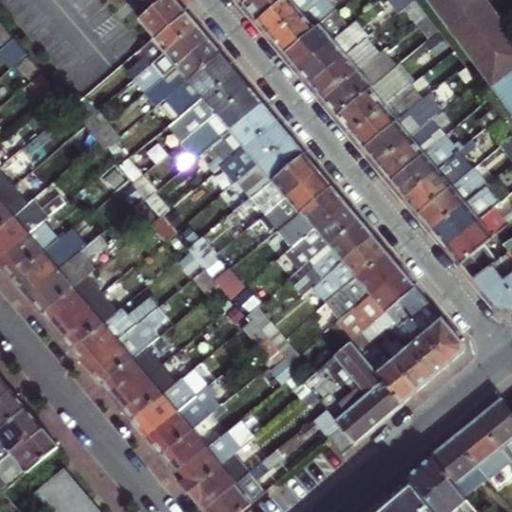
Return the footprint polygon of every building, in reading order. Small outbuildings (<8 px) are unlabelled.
[(147,0),(154,7),(142,17),(160,38),(190,12),(180,0),(147,0)] [(250,0),(248,2),(255,11),(262,20),(285,0),(250,0)] [(285,0),(262,20),(270,29),(276,36),(319,0),(285,0)] [(338,12),(328,0),(319,0),(276,36),(282,44),(289,53),(334,15),(337,12),(338,12)] [(387,0),(400,15),(417,1),(416,0),(387,0)] [(437,0),(494,74),(504,69),(511,63),(511,26),(492,0),(437,0)] [(428,16),(417,1),(400,15),(412,30),(428,16)] [(139,79),(202,26),(196,19),(190,12),(160,38),(150,46),(145,50),(150,57),(132,72),(139,79)] [(297,62),(303,68),(350,29),(337,12),(334,15),(289,53),(297,62)] [(149,95),(214,40),(208,33),(202,26),(139,79),(137,81),(149,95)] [(350,29),(303,68),(309,76),(316,84),(367,42),(354,26),(350,29)] [(168,102),(225,54),(219,46),(214,40),(149,95),(160,108),(168,102)] [(367,42),(316,84),(322,91),(328,99),(365,69),(376,60),(379,57),(367,42)] [(181,118),(239,70),(232,62),(225,54),(168,102),(181,118)] [(376,60),(365,69),(328,99),(335,107),(342,115),(375,88),(378,85),(368,74),(380,65),(376,60)] [(511,80),(504,69),(494,74),(511,99),(511,80)] [(246,79),(239,70),(181,118),(174,124),(188,141),(253,86),(246,79)] [(375,88),(342,115),(349,124),(356,132),(407,91),(404,87),(406,85),(398,76),(379,92),(375,88)] [(210,152),(267,104),(260,95),(253,86),(188,141),(203,159),(210,152)] [(407,91),(356,132),(363,140),(369,148),(401,121),(415,110),(406,100),(411,96),(407,91)] [(88,97),(77,107),(90,121),(100,112),(88,97)] [(274,112),(267,104),(210,152),(223,168),(281,119),(274,112)] [(100,112),(90,121),(101,135),(112,126),(100,112)] [(431,113),(418,124),(423,130),(436,119),(431,113)] [(237,185),(294,136),(288,128),(281,119),(223,168),(237,185)] [(415,137),(382,164),(389,172),(396,181),(429,153),(450,136),(436,119),(423,130),(415,137)] [(415,137),(401,121),(369,148),(376,156),(382,164),(415,137)] [(252,202),(309,153),(302,145),(294,136),(237,185),(252,202)] [(451,163),(464,152),(457,143),(443,154),(451,163)] [(454,167),(468,156),(464,152),(451,163),(454,167)] [(265,218),(322,170),(316,161),(309,153),(252,202),(265,218)] [(442,170),(429,153),(396,181),(403,189),(410,197),(442,170)] [(278,234),(335,185),(329,178),(322,170),(265,218),(278,234)] [(456,185),(442,170),(410,197),(416,205),(423,212),(456,185)] [(1,171),(0,171),(0,200),(2,199),(15,188),(1,171)] [(456,185),(423,212),(429,220),(437,229),(491,185),(484,177),(472,187),(464,178),(456,185)] [(287,255),(350,202),(343,194),(335,185),(278,234),(273,238),(287,255)] [(473,233),(469,228),(481,218),(491,210),(483,201),(495,190),(491,185),(437,229),(444,238),(453,249),(473,233)] [(2,199),(0,200),(0,229),(17,216),(30,205),(15,188),(2,199)] [(17,216),(0,229),(0,256),(2,259),(32,234),(45,223),(46,222),(52,217),(37,199),(31,204),(30,205),(17,216)] [(301,272),(363,219),(357,211),(350,202),(287,255),(301,272)] [(458,255),(464,263),(481,249),(496,236),(481,218),(469,228),(473,233),(453,249),(458,255)] [(315,289),(378,236),(371,228),(363,219),(301,272),(315,289)] [(42,226),(32,234),(2,259),(6,264),(4,266),(8,271),(14,278),(46,251),(59,241),(45,223),(42,226)] [(59,241),(46,251),(14,278),(19,285),(24,290),(27,288),(31,294),(61,269),(81,252),(92,243),(77,226),(59,241)] [(385,244),(378,236),(315,289),(328,305),(391,252),(385,244)] [(511,272),(506,278),(481,249),(464,263),(480,280),(500,305),(511,306),(511,263),(511,272)] [(61,269),(31,294),(40,303),(47,312),(90,277),(97,270),(81,252),(61,269)] [(398,260),(391,252),(328,305),(342,322),(405,269),(398,260)] [(412,277),(405,269),(342,322),(338,325),(352,342),(364,332),(372,325),(377,321),(382,317),(389,311),(399,303),(410,294),(419,285),(412,277)] [(54,321),(61,328),(103,293),(90,277),(47,312),(54,321)] [(419,285),(410,294),(399,303),(450,364),(463,353),(464,347),(465,340),(435,303),(424,313),(420,308),(431,299),(419,285)] [(66,334),(63,337),(67,342),(73,349),(119,311),(103,293),(61,328),(66,334)] [(389,311),(398,322),(412,338),(416,339),(418,341),(409,349),(434,378),(444,369),(450,364),(399,303),(389,311)] [(119,311),(73,349),(79,356),(83,361),(85,363),(87,361),(91,365),(141,324),(126,306),(119,311)] [(398,322),(389,311),(382,317),(391,328),(398,322)] [(381,336),(387,332),(377,321),(372,325),(381,336)] [(141,324),(91,365),(99,375),(106,382),(149,347),(156,341),(141,324)] [(373,343),(377,340),(381,336),(372,325),(364,332),(373,343)] [(384,420),(404,404),(379,374),(362,354),(352,342),(306,380),(315,390),(331,409),(345,427),(358,442),(384,420)] [(149,347),(106,382),(113,391),(121,400),(164,365),(149,347)] [(412,397),(419,391),(394,361),(387,352),(378,360),(369,348),(362,354),(379,374),(404,404),(412,397)] [(434,378),(409,349),(394,361),(419,391),(428,383),(434,378)] [(127,407),(124,410),(128,414),(133,420),(179,383),(164,365),(121,400),(127,407)] [(0,397),(12,388),(5,380),(0,373),(0,397)] [(315,390),(306,380),(300,373),(292,380),(306,398),(315,390)] [(143,433),(146,431),(151,436),(201,395),(186,377),(179,383),(133,420),(139,427),(143,433)] [(0,428),(27,406),(19,397),(12,388),(0,397),(0,428)] [(201,395),(151,436),(159,446),(165,454),(195,430),(216,412),(201,395)] [(489,407),(478,415),(502,445),(510,455),(511,453),(511,410),(501,397),(491,405),(489,407)] [(0,461),(13,451),(11,449),(27,436),(30,439),(45,427),(35,416),(27,406),(0,428),(0,461)] [(331,409),(316,421),(331,439),(332,438),(345,427),(331,409)] [(502,445),(478,415),(468,423),(454,434),(478,465),(486,474),(510,455),(502,445)] [(186,478),(183,480),(185,482),(192,490),(239,452),(258,436),(244,420),(231,430),(225,435),(209,448),(180,470),(186,478)] [(227,425),(221,429),(225,435),(231,430),(227,425)] [(0,495),(33,468),(60,445),(54,438),(45,427),(30,439),(27,436),(11,449),(13,451),(0,461),(0,495)] [(358,442),(345,427),(332,438),(345,453),(358,442)] [(209,448),(195,430),(165,454),(171,461),(180,470),(209,448)] [(486,474),(478,465),(454,434),(441,444),(431,453),(455,483),(463,493),(486,474)] [(254,472),(239,452),(192,490),(198,498),(203,504),(206,502),(210,507),(254,472)] [(463,493),(455,483),(431,453),(419,463),(407,473),(439,511),(470,511),(476,508),(467,498),(463,493)] [(63,470),(47,484),(70,511),(98,511),(95,508),(63,470)] [(254,472),(210,507),(214,511),(241,511),(269,490),(254,472)] [(439,511),(407,473),(378,499),(362,511),(439,511)] [(70,511),(47,484),(35,494),(50,511),(70,511)]
